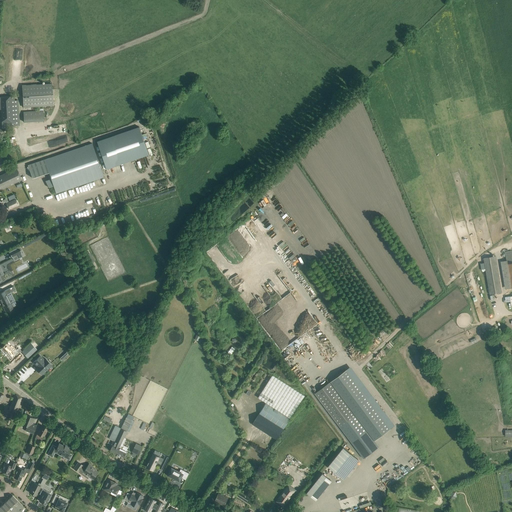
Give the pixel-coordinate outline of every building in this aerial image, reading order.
[(52,84),(22,85),(23,108),(53,106),(52,84)] [(20,126),(18,94),(11,94),(11,93),(4,93),(4,96),(0,96),(0,109),(1,110),(2,130),(10,129),(10,127),(18,126),(20,126)] [(23,121),(43,121),(43,111),(23,111),(23,121)] [(149,155),(139,127),(97,142),(106,169),(149,155)] [(44,159),(28,165),(28,167),(30,171),(32,178),(49,173),(51,179),(53,186),(56,193),(103,177),(92,143),(44,159)] [(0,189),(22,180),(16,168),(0,175),(0,189)] [(18,205),(15,199),(6,203),(9,209),(18,205)] [(21,252),(19,247),(9,252),(11,257),(21,252)] [(487,256),(483,256),(489,295),(502,293),(496,256),(487,258),(487,256)] [(13,302),(10,294),(7,295),(4,291),(0,292),(0,299),(6,311),(13,308),(11,303),(13,302)] [(14,352),(9,347),(6,343),(0,349),(10,359),(15,354),(16,355),(20,352),(21,351),(18,348),(14,352)] [(31,343),(24,350),(22,352),(27,358),(37,350),(31,343)] [(37,366),(35,368),(42,374),(51,365),(45,359),(44,360),(40,356),(33,362),(37,366)] [(347,369),(331,381),(374,440),(390,428),(347,369)] [(305,396),(272,375),(258,398),(266,403),(291,418),(305,396)] [(374,440),(331,381),(316,393),(364,458),(379,447),(374,440)] [(21,398),(15,394),(9,411),(16,414),(19,404),(21,398)] [(266,403),(259,413),(284,429),(291,418),(266,403)] [(284,429),(259,413),(252,424),(277,440),(284,429)] [(25,431),(33,434),(36,426),(32,424),(33,422),(32,422),(34,418),(25,415),(21,424),(27,427),(25,431)] [(117,454),(124,457),(127,451),(126,451),(128,448),(123,445),(124,443),(122,442),(128,431),(127,431),(132,420),(126,417),(121,428),(115,442),(121,445),(120,448),(117,454)] [(42,425),(37,434),(35,437),(35,439),(41,442),(48,429),(42,425)] [(121,428),(115,425),(109,439),(113,441),(111,444),(113,445),(110,451),(117,454),(120,448),(121,445),(115,442),(121,428)] [(55,452),(69,459),(71,455),(68,453),(71,448),(63,444),(62,445),(59,443),(57,447),(52,445),(48,454),(52,457),(55,452)] [(26,452),(25,453),(30,458),(32,454),(35,447),(29,444),(26,452)] [(136,444),(134,448),(132,452),(133,453),(132,455),(135,457),(136,454),(138,455),(142,447),(136,444)] [(343,447),(328,466),(344,479),(359,460),(343,447)] [(152,453),(146,467),(149,468),(148,468),(149,469),(149,468),(152,470),(157,461),(161,463),(159,467),(162,469),(169,457),(165,455),(163,459),(152,453)] [(3,467),(1,472),(8,475),(11,468),(14,469),(16,465),(16,463),(10,461),(11,459),(7,457),(4,463),(3,466),(3,467)] [(79,472),(82,474),(83,472),(93,479),(98,471),(95,469),(96,468),(89,463),(85,469),(82,467),(83,466),(78,462),(74,468),(79,472)] [(24,477),(26,472),(28,469),(25,468),(24,470),(18,468),(14,477),(20,480),(22,476),(24,477)] [(172,468),(167,476),(172,478),(173,477),(175,479),(179,481),(181,477),(186,480),(189,473),(181,469),(179,472),(172,468)] [(32,487),(29,492),(35,495),(38,491),(40,486),(43,487),(49,475),(46,473),(43,478),(40,484),(39,483),(38,485),(33,482),(31,486),(32,487)] [(316,500),(332,481),(322,473),(307,493),(316,500)] [(106,483),(103,489),(108,492),(109,490),(112,491),(116,494),(115,496),(119,498),(122,492),(119,490),(120,487),(114,484),(115,483),(109,479),(106,483)] [(288,484),(276,502),(284,508),(297,490),(288,484)] [(46,504),(53,490),(50,488),(49,490),(43,487),(39,494),(42,496),(39,501),(46,504)] [(132,493),(127,502),(129,503),(138,508),(139,506),(140,506),(145,496),(137,492),(135,495),(132,493)] [(60,495),(56,493),(52,502),(56,504),(55,506),(56,506),(56,507),(57,506),(58,507),(58,508),(59,507),(59,508),(58,510),(59,510),(59,511),(62,511),(63,511),(65,506),(66,506),(67,504),(66,503),(67,502),(59,499),(60,495)] [(214,501),(224,506),(228,498),(218,493),(214,501)] [(12,495),(11,494),(8,499),(20,511),(21,511),(24,507),(25,509),(25,508),(12,495)] [(19,511),(20,511),(8,499),(7,498),(4,503),(12,511),(19,511)] [(151,498),(145,508),(152,511),(153,511),(154,511),(164,511),(166,509),(163,507),(164,504),(159,501),(158,502),(156,501),(151,498)] [(12,511),(4,503),(3,502),(0,507),(0,506),(5,511),(12,511)]
